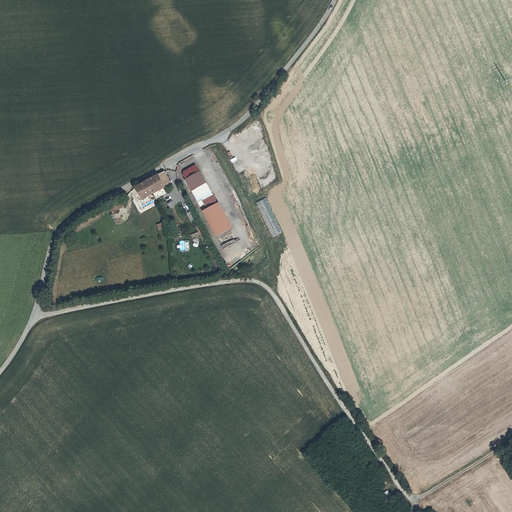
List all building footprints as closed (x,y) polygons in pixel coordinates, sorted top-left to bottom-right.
[(196,165),(183,172),(187,179),(200,171),(196,165)] [(164,171),(136,187),(137,191),(136,192),(139,197),(141,196),(142,200),(169,185),(165,177),(167,176),(164,171)] [(202,210),(217,202),(200,171),(187,179),(185,180),(202,210)] [(120,201),(108,206),(111,212),(123,207),(120,201)] [(217,202),(202,210),(216,237),(231,228),(217,202)] [(186,212),(191,223),(194,221),(190,211),(186,212)] [(220,241),(223,246),(231,241),(228,237),(220,241)]
